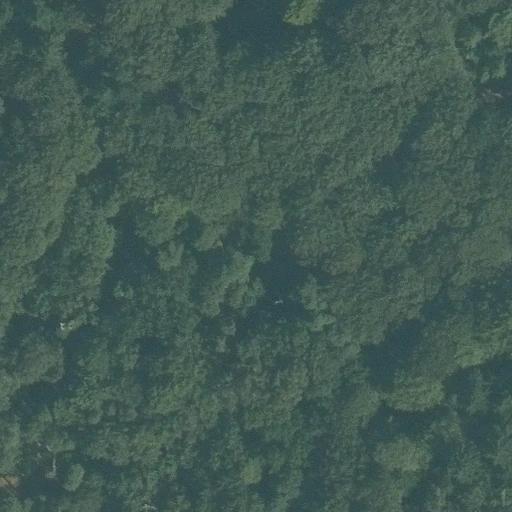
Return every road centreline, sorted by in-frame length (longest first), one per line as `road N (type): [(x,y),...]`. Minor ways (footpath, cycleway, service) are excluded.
road 1 (track): [(430,275),(0,55)]
road 2 (track): [(511,90),(430,275),(346,498)]
road 3 (unknown): [(402,511),(413,468),(511,264)]
road 4 (track): [(113,0),(0,220)]
